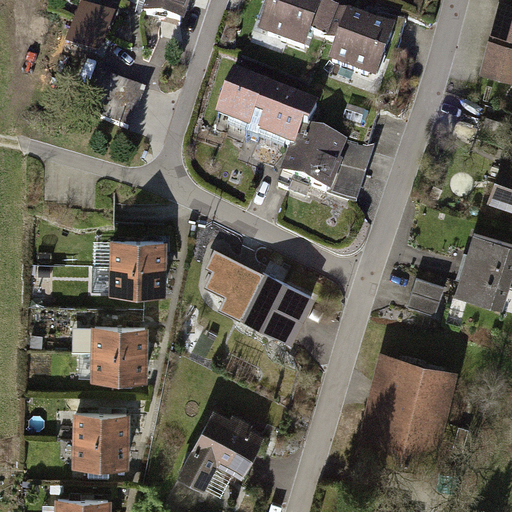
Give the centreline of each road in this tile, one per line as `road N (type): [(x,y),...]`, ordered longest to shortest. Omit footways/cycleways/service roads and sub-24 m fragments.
road 1 (residential): [(367,282),(165,185),(220,0)]
road 2 (residential): [(456,0),(367,282)]
road 3 (residential): [(367,282),(299,511)]
road 4 (track): [(165,185),(0,140)]
